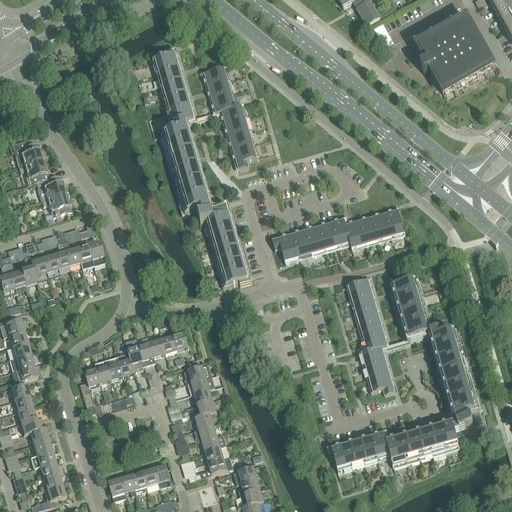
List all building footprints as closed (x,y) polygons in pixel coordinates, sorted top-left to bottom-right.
[(337,0),(343,11),(347,9),(353,5),(354,7),(353,7),(353,8),(354,10),(355,10),(356,10),(358,12),(357,13),(367,29),(380,22),(380,21),(378,17),(367,0),(337,0)] [(485,0),(482,0),(475,4),(480,13),(490,7),(485,0)] [(511,0),(487,0),(511,43),(511,0)] [(425,48),(418,51),(421,58),(423,61),(426,66),(421,69),(425,77),(431,74),(443,96),(452,91),(460,87),(468,82),(476,78),(484,74),(493,68),(479,43),(476,37),(468,23),(456,30),(451,33),(443,37),(435,42),(427,46),(425,47),(425,48)] [(373,30),(379,39),(389,34),(383,24),(373,30)] [(156,63),(153,64),(157,77),(161,90),(164,103),(168,116),(172,130),(175,129),(176,129),(177,134),(166,138),(163,138),(160,139),(163,153),(167,166),(171,179),(175,192),(179,205),(183,218),(186,217),(189,216),(197,214),(201,228),(207,226),(211,239),(214,252),(218,265),(222,278),(226,291),(229,290),(239,287),(240,287),(242,286),(248,284),(244,271),(240,258),(237,245),(233,232),(229,218),(227,212),(218,214),(217,211),(212,209),(210,210),(206,197),(202,184),(198,171),(195,158),(191,145),(187,131),(185,126),(194,123),(190,110),(186,97),(183,84),(179,71),(175,57),(167,60),(156,63)] [(205,77),(213,103),(217,117),(222,115),(239,173),(249,170),(247,164),(257,161),(241,109),(235,110),(224,71),(205,77)] [(38,146),(32,148),(30,142),(12,148),(19,171),(25,169),(25,170),(44,164),(38,146)] [(19,171),(21,177),(24,176),(28,189),(50,182),(49,181),(44,164),(25,170),(25,169),(19,171)] [(50,182),(28,189),(36,186),(42,204),(48,202),(48,203),(67,197),(61,178),(49,181),(50,182)] [(67,197),(48,203),(48,202),(42,204),(43,210),(49,208),(51,215),(54,214),(55,220),(72,215),(67,197)] [(281,252),(284,261),(286,267),(313,259),(312,257),(350,246),(352,251),(405,236),(398,214),(346,229),(344,223),(273,244),(275,254),(281,252)] [(99,244),(87,247),(92,263),(94,269),(105,266),(99,244)] [(66,245),(62,246),(69,270),(81,267),(76,251),(70,253),(67,245),(66,245)] [(58,247),(60,255),(53,257),(58,273),(69,270),(62,246),(58,247)] [(94,269),(92,263),(87,247),(76,251),(81,267),(82,272),(94,269)] [(58,273),(53,257),(42,261),(48,282),(60,279),(58,273)] [(27,271),(21,273),(26,289),(38,286),(36,280),(35,280),(31,264),(30,260),(29,260),(25,261),(24,261),(27,271)] [(42,261),(31,264),(35,280),(36,280),(38,286),(48,282),(42,261)] [(14,292),(26,289),(21,273),(15,275),(11,265),(7,266),(10,276),(14,292)] [(14,292),(10,276),(7,266),(3,267),(1,271),(3,278),(0,279),(0,286),(3,296),(14,292)] [(431,335),(416,283),(394,290),(410,343),(431,337),(456,420),(453,421),(451,425),(452,428),(387,446),(385,438),(332,453),(338,475),(390,460),(393,469),(459,449),(456,440),(468,437),(466,432),(484,427),(484,426),(483,426),(480,414),(483,413),(460,334),(442,339),(440,333),(431,335)] [(387,349),(372,297),(368,283),(349,289),(368,354),(362,356),(374,396),(384,393),(385,399),(395,396),(382,351),(387,349)] [(25,334),(21,323),(0,328),(0,330),(3,341),(9,339),(25,334)] [(12,350),(28,346),(25,334),(9,339),(12,350)] [(173,339),(177,355),(189,351),(184,335),(173,339)] [(177,355),(173,339),(161,342),(166,358),(177,355)] [(150,346),(155,362),(166,358),(161,342),(150,346)] [(28,346),(12,350),(15,362),(31,357),(28,346)] [(156,366),(155,362),(150,346),(139,349),(145,369),(156,366)] [(130,362),(132,368),(133,368),(134,372),(145,369),(139,349),(127,352),(130,362)] [(31,357),(15,362),(9,363),(13,375),(35,368),(31,357)] [(118,361),(107,364),(112,384),(124,381),(119,365),(118,361)] [(130,362),(119,365),(124,381),(136,378),(134,372),(133,368),(132,368),(130,362)] [(95,368),(96,372),(101,388),(112,384),(107,364),(95,368)] [(11,375),(14,387),(38,380),(35,368),(13,375),(11,375)] [(187,387),(207,381),(212,380),(208,368),(184,375),(187,387)] [(85,375),(88,386),(89,391),(101,388),(96,372),(85,375)] [(187,387),(191,398),(194,397),(210,393),(207,381),(187,387)] [(88,386),(80,388),(87,410),(94,408),(89,391),(88,386)] [(11,392),(14,404),(30,399),(27,387),(11,392)] [(197,409),(214,404),(210,393),(194,397),(197,409)] [(17,415),(33,410),(30,399),(14,404),(17,415)] [(211,417),(217,416),(214,404),(197,409),(201,419),(201,420),(211,417)] [(89,419),(97,416),(94,408),(87,410),(89,419)] [(33,410),(17,415),(21,426),(37,422),(33,410)] [(201,420),(201,419),(195,421),(198,433),(214,428),(211,417),(201,420)] [(37,422),(21,426),(24,438),(30,437),(30,436),(40,433),(37,422)] [(214,428),(198,433),(194,434),(196,442),(197,441),(198,445),(202,444),(218,439),(214,428)] [(30,436),(30,437),(33,448),(49,443),(46,431),(40,433),(30,436)] [(223,438),(218,439),(202,444),(205,455),(227,449),(223,438)] [(37,459),(53,454),(49,443),(33,448),(37,459)] [(227,449),(205,455),(208,467),(224,462),(230,460),(227,449)] [(53,454),(37,459),(31,461),(34,472),(40,470),(56,466),(53,454)] [(189,480),(191,485),(197,483),(234,472),(230,460),(224,462),(208,467),(210,473),(195,478),(195,479),(189,480)] [(38,483),(43,482),(59,477),(56,466),(40,470),(42,477),(37,478),(38,483)] [(159,488),(160,492),(172,489),(166,468),(154,472),(159,488)] [(258,482),(254,470),(238,475),(240,482),(237,483),(236,485),(237,488),(242,487),(258,482)] [(143,475),(147,491),(159,488),(154,472),(143,475)] [(137,497),(148,494),(147,491),(143,475),(131,478),(137,497)] [(42,494),(44,494),(47,493),(63,488),(59,477),(43,482),(45,488),(40,489),(42,494)] [(120,481),(125,497),(131,496),(132,499),(137,498),(137,497),(131,478),(120,481)] [(114,505),(126,502),(125,497),(120,481),(108,485),(114,505)] [(240,499),(245,498),(261,493),(258,482),(242,487),(243,493),(241,494),(239,497),(240,499)] [(63,488),(47,493),(44,494),(47,502),(45,505),(40,506),(41,511),(45,511),(55,509),(53,504),(66,500),(63,488)] [(243,510),(248,509),(258,506),(259,507),(263,505),(264,505),(261,493),(245,498),(240,499),(243,510)]
